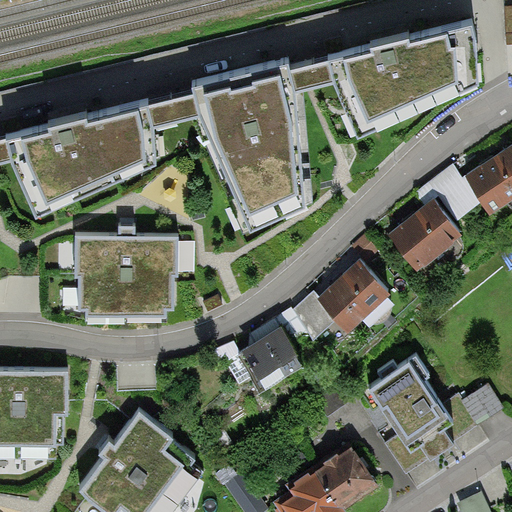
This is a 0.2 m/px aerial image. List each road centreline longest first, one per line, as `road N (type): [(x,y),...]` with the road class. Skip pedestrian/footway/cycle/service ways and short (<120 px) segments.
road 1 (residential): [(0,333),(139,349),(223,328),(277,294),(437,147),(511,98)]
road 2 (residential): [(406,511),(511,441)]
